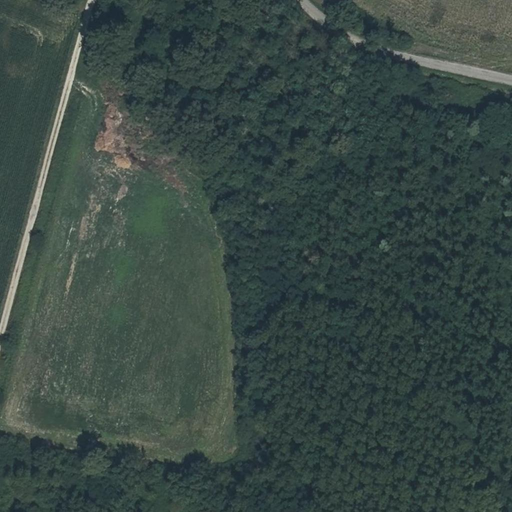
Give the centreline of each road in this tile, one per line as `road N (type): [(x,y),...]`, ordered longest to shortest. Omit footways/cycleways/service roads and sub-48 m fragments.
road 1 (track): [(0,344),(93,0)]
road 2 (unclassified): [(511,80),(361,44),(300,0)]
